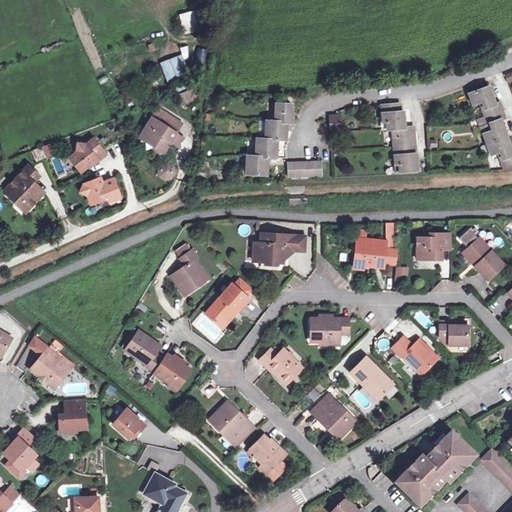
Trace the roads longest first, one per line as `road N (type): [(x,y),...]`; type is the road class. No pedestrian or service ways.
road 1 (residential): [(330,473),(227,373),(285,297),(465,296),(511,346)]
road 2 (residential): [(297,142),(323,99),(455,85),(511,56)]
road 3 (unclassified): [(330,473),(511,369)]
road 4 (residential): [(0,267),(158,202)]
